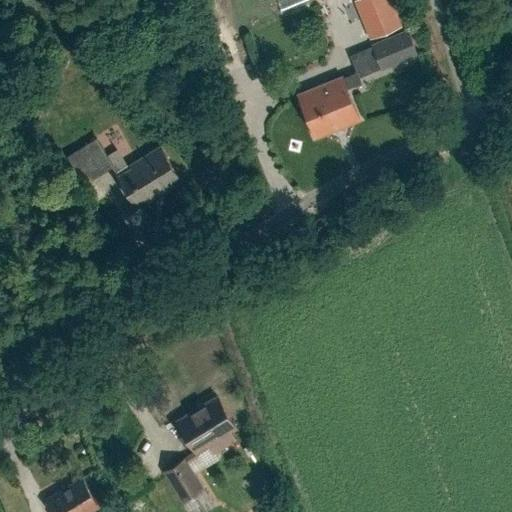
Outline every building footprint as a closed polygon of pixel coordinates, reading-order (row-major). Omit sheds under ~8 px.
[(357,0),(371,35),(405,22),(396,0),(357,0)] [(384,63),(386,67),(424,52),(413,25),(375,40),(384,63)] [(384,63),(375,40),(353,49),(362,71),(384,63)] [(302,89),(320,135),(365,117),(347,71),(302,89)] [(163,154),(127,173),(137,192),(174,174),(163,154)] [(228,392),(184,417),(198,441),(242,416),(228,392)] [(183,458),(162,469),(178,498),(199,487),(183,458)] [(88,479),(55,499),(62,511),(87,511),(102,503),(88,479)]
